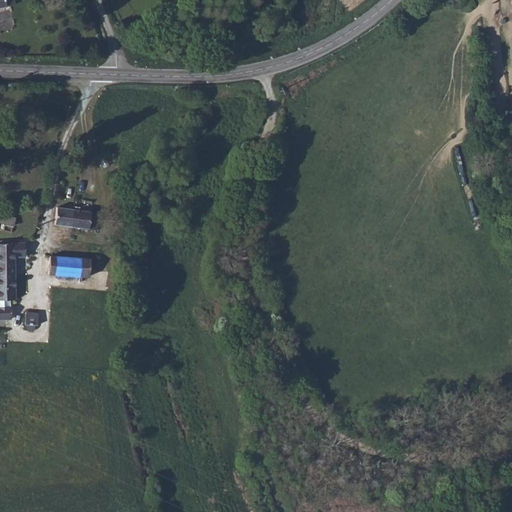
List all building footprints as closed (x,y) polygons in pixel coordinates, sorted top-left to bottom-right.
[(486,109),(485,129),(508,131),(509,111),(486,109)] [(73,222),(56,221),(56,239),(73,240),(73,222)] [(90,222),(73,222),(73,240),(90,240),(90,222)] [(16,237),(0,236),(0,246),(16,246),(16,237)] [(0,268),(0,289),(0,294),(17,294),(17,275),(28,275),(28,261),(0,261),(0,268)] [(95,288),(95,271),(56,273),(57,290),(60,290),(75,289),(95,288)] [(127,287),(95,288),(75,289),(60,290),(57,290),(58,299),(57,305),(96,301),(97,315),(129,312),(127,287)] [(17,294),(0,294),(1,318),(1,325),(0,325),(0,338),(14,338),(14,325),(12,325),(12,318),(18,318),(17,294)] [(31,338),(31,351),(46,351),(48,329),(31,329),(31,338)]
